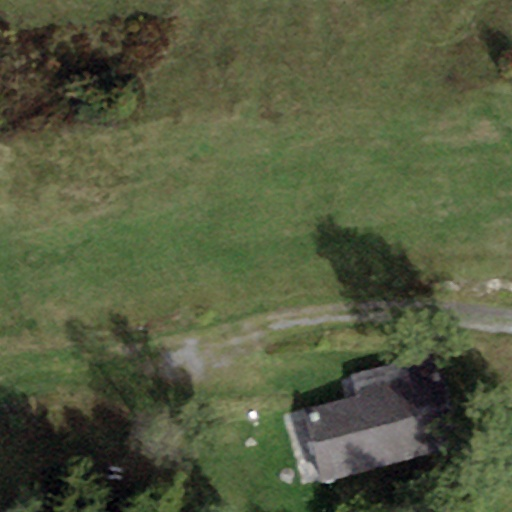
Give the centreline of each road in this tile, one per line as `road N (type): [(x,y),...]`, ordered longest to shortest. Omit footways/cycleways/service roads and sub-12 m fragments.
road 1 (track): [(213,354),(412,320),(511,328)]
road 2 (track): [(213,354),(0,398)]
